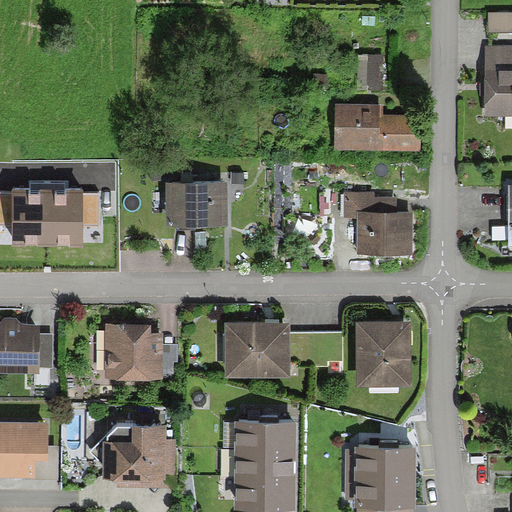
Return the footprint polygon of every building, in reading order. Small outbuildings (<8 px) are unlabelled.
[(511,12),(488,13),(488,33),(511,32),(511,12)] [(511,45),(486,45),(485,89),(485,116),(511,116),(511,45)] [(387,87),(388,52),(362,52),(362,87),(387,87)] [(385,102),(335,101),(335,147),(420,147),(421,112),(385,112),(385,102)] [(244,173),(232,173),(232,184),(245,183),(244,173)] [(188,183),(168,183),(169,226),(227,225),(227,182),(188,183)] [(49,246),(49,189),(41,189),(13,189),(13,193),(13,226),(13,245),(49,246)] [(83,195),(83,189),(61,189),(49,189),(49,246),(83,246),(83,225),(83,195)] [(373,196),(373,191),(345,191),(345,213),(359,214),(359,252),(412,252),(412,213),(395,213),(395,196),(373,196)] [(0,225),(13,226),(13,193),(0,193),(0,225)] [(100,195),(83,195),(83,225),(100,225),(100,195)] [(345,365),(345,330),(291,330),(291,316),(225,315),(225,371),(292,372),(292,364),(345,365)] [(2,324),(0,323),(0,373),(35,374),(41,374),(41,368),(51,368),(53,367),(53,334),(40,334),(40,324),(26,324),(21,324),(17,318),(6,318),(2,324)] [(164,326),(111,325),(110,373),(162,374),(164,326)] [(360,327),(361,377),(410,376),(410,327),(360,327)] [(35,374),(35,384),(51,383),(51,368),(41,368),(41,374),(35,374)] [(133,419),(118,418),(90,446),(103,459),(103,469),(113,469),(118,473),(118,483),(177,484),(177,434),(167,434),(167,416),(133,416),(133,419)] [(291,419),(237,419),(237,501),(291,501),(291,486),(291,464),(291,438),(291,419)] [(48,421),(0,420),(0,475),(19,476),(35,476),(35,480),(57,480),(58,447),(48,447),(48,421)] [(413,444),(359,445),(359,501),(378,501),(377,511),(413,511),(413,485),(413,457),(413,444)]
